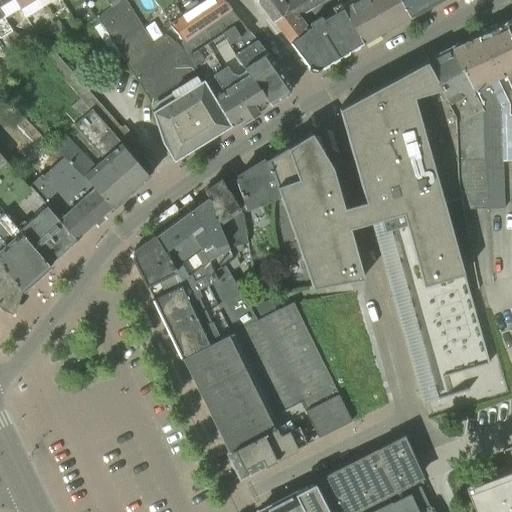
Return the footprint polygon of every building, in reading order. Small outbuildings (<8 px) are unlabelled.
[(232,125),(185,49),(166,34),(152,42),(142,25),(126,0),(121,0),(98,17),(148,97),(162,141),(174,160),(232,125)] [(154,0),(172,23),(183,16),(176,4),(180,0),(154,0)] [(183,16),(172,23),(171,23),(184,40),(231,8),(232,8),(225,0),(203,0),(198,3),(196,0),(193,0),(192,1),(190,0),(180,0),(176,4),(183,16)] [(274,20),(290,7),(297,15),(322,0),(259,0),(258,1),(274,20)] [(306,27),(289,41),(311,68),(317,70),(363,42),(338,0),(322,0),(297,15),(306,27)] [(338,0),(363,42),(387,29),(370,0),(338,0)] [(400,0),(370,0),(387,29),(409,16),(400,0)] [(400,0),(409,16),(432,4),(429,0),(400,0)] [(290,7),(274,20),(289,41),(306,27),(297,15),(290,7)] [(212,40),(222,33),(241,20),(231,8),(184,40),(181,42),(185,49),(232,125),(251,113),(223,69),(227,66),(212,40)] [(53,24),(62,36),(67,31),(58,20),(53,24)] [(230,45),(250,30),(241,20),(222,33),(230,45)] [(508,136),(511,136),(511,118),(511,117),(511,36),(505,23),(479,35),(508,103),(508,136)] [(62,36),(53,24),(48,28),(57,39),(62,36)] [(8,36),(12,30),(11,30),(4,40),(17,49),(20,43),(8,36)] [(12,30),(8,36),(20,43),(24,38),(12,30)] [(250,30),(230,45),(269,102),(269,101),(271,104),(289,93),(290,84),(250,30)] [(230,45),(222,33),(212,40),(227,66),(223,69),(251,113),(269,102),(230,45)] [(484,111),(488,208),(505,207),(503,161),(511,160),(511,147),(511,136),(508,136),(508,103),(479,35),(454,46),(484,111)] [(458,178),(461,198),(463,208),(488,208),(484,111),(454,46),(453,45),(426,59),(427,60),(426,60),(457,116),(457,157),(458,178)] [(79,132),(132,192),(150,175),(126,147),(136,138),(124,125),(122,127),(52,50),(45,57),(78,94),(66,106),(75,115),(70,120),(75,126),(80,131),(79,132)] [(421,167),(457,157),(457,116),(426,60),(338,107),(360,184),(412,170),(412,172),(422,169),(421,167)] [(54,147),(60,153),(114,207),(132,192),(79,132),(80,131),(75,126),(54,147)] [(266,159),(280,196),(312,286),(363,276),(349,226),(362,223),(371,220),(422,402),(469,388),(469,387),(447,393),(442,375),(489,362),(444,202),(461,198),(458,178),(457,157),(421,167),(422,169),(412,172),(412,170),(360,184),(365,200),(355,203),(343,206),(332,165),(311,131),(266,159)] [(77,240),(28,183),(6,159),(0,152),(0,205),(6,212),(52,262),(77,240)] [(77,240),(114,207),(60,153),(28,183),(77,240)] [(236,177),(247,209),(280,196),(266,159),(251,168),(236,177)] [(233,256),(237,256),(241,254),(241,253),(245,251),(243,241),(247,241),(244,215),(241,211),(247,209),(236,177),(225,184),(222,178),(205,190),(208,196),(213,202),(208,206),(219,221),(233,256)] [(223,261),(233,256),(219,221),(208,206),(213,202),(208,196),(205,197),(206,198),(192,209),(191,208),(180,216),(181,217),(213,270),(224,264),(223,261)] [(0,259),(23,288),(24,287),(52,262),(6,212),(0,205),(0,259)] [(217,278),(213,270),(181,217),(157,235),(187,283),(191,291),(217,278)] [(187,283),(157,235),(156,233),(134,250),(133,258),(153,300),(187,283)] [(182,358),(187,356),(258,320),(233,269),(242,265),(237,256),(233,256),(223,261),(224,264),(213,270),(217,278),(191,291),(192,294),(174,303),(160,314),(182,358)] [(23,288),(0,259),(0,305),(0,306),(5,309),(14,312),(23,288)] [(226,439),(256,424),(297,404),(300,409),(304,407),(319,437),(352,420),(294,303),(293,301),(258,320),(187,356),(195,373),(194,373),(226,439)] [(256,424),(273,459),(314,438),(300,409),(297,404),(256,424)] [(240,476),(273,459),(256,424),(226,439),(223,441),(240,476)] [(257,510),(258,511),(368,511),(410,490),(420,485),(423,483),(403,437),(327,475),(290,493),(290,494),(257,510)] [(511,511),(511,473),(467,491),(475,511),(511,511)] [(368,511),(433,511),(420,485),(410,490),(368,511)]
